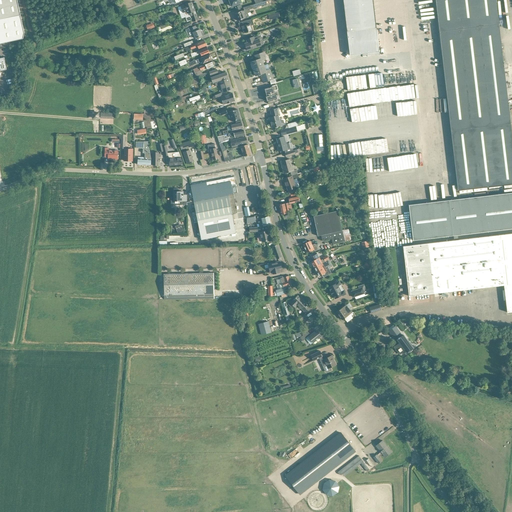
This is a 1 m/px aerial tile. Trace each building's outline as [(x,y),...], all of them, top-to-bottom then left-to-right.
[(0,0),(0,19),(20,15),(17,0),(0,0)] [(373,0),(343,0),(350,55),(379,52),(373,0)] [(435,0),(458,190),(511,183),(511,136),(496,0),(435,0)] [(250,9),(267,4),(266,1),(263,2),(256,4),(243,8),(244,10),(242,11),(235,14),(238,21),(249,16),(248,13),(251,12),(250,9)] [(191,12),(195,11),(192,2),(180,6),(183,13),(184,13),(185,17),(186,16),(192,14),(191,12)] [(186,16),(185,17),(187,21),(192,19),(193,22),(198,20),(195,11),(191,12),(192,14),(186,16)] [(269,17),(270,20),(280,17),(279,12),(268,15),(265,16),(266,18),(269,17)] [(25,38),(20,15),(0,19),(0,42),(0,44),(25,38)] [(254,25),(251,19),(238,23),(240,28),(241,28),(241,29),(242,29),(243,29),(244,33),(248,31),(248,33),(253,31),(251,26),(254,25)] [(171,23),(166,25),(161,27),(163,31),(172,28),(171,25),(177,23),(176,21),(171,23)] [(196,26),(185,30),(189,38),(194,35),(196,38),(198,38),(202,36),(202,35),(203,35),(202,32),(201,32),(200,29),(199,29),(197,30),(196,26)] [(254,37),(246,39),(247,43),(245,43),(247,50),(264,45),(261,35),(254,37)] [(190,46),(185,48),(186,51),(191,49),(198,46),(199,49),(202,47),(206,46),(204,40),(200,42),(190,46)] [(207,47),(202,49),(193,53),(191,54),(192,57),(200,53),(201,56),(209,52),(207,47)] [(253,69),(264,65),(262,60),(266,58),(264,52),(259,54),(254,55),(256,60),(251,62),(253,69)] [(212,60),(210,54),(188,63),(189,66),(189,67),(196,64),(202,62),(203,63),(212,60)] [(213,61),(208,63),(193,69),(194,72),(200,70),(201,70),(206,68),(207,69),(215,66),(213,61)] [(264,65),(253,69),(255,76),(261,74),(263,83),(270,81),(271,84),(276,82),(275,79),(273,79),(270,69),(266,71),(264,65)] [(217,69),(212,71),(209,72),(213,83),(228,77),(226,72),(218,75),(218,73),(217,69)] [(198,77),(187,81),(189,86),(200,81),(198,77)] [(228,78),(215,83),(216,86),(224,83),(225,87),(222,88),(223,92),(231,89),(228,78)] [(278,90),(277,85),(272,86),(272,87),(265,89),(267,99),(268,104),(277,102),(276,99),(277,99),(276,94),(275,94),(274,90),(278,90)] [(233,93),(221,97),(223,104),(235,101),(233,93)] [(200,95),(189,99),(192,107),(203,103),(200,95)] [(275,109),(270,110),(272,117),(270,117),(271,121),(270,121),(272,128),(277,126),(285,124),(284,120),(280,121),(278,116),(280,115),(278,108),(275,109)] [(238,113),(237,109),(229,112),(232,121),(240,119),(238,113)] [(289,128),(281,130),(282,136),(298,131),(296,126),(294,127),(289,128)] [(285,153),(294,150),(291,148),(289,143),(285,144),(284,137),(277,139),(279,147),(277,147),(279,151),(284,150),(285,153)] [(247,142),(246,138),(230,141),(232,148),(236,147),(235,145),(247,142)] [(194,140),(182,143),(184,149),(196,145),(194,140)] [(147,142),(136,142),(136,148),(143,148),(143,153),(145,153),(144,158),(138,157),(138,164),(151,165),(151,160),(147,142)] [(218,159),(216,148),(215,148),(214,144),(207,145),(208,149),(208,150),(209,154),(203,155),(204,159),(210,157),(210,160),(218,159)] [(251,155),(248,145),(241,146),(244,156),(251,155)] [(105,148),(105,152),(105,157),(108,157),(108,159),(118,160),(118,151),(108,150),(109,148),(105,148)] [(124,149),(124,161),(132,161),(133,149),(124,149)] [(193,162),(192,157),(190,150),(183,152),(187,164),(193,162)] [(161,157),(161,154),(159,154),(159,152),(153,152),(153,160),(153,165),(158,165),(159,157),(161,157)] [(172,158),(169,158),(169,165),(182,164),(182,159),(181,159),(181,156),(180,156),(179,152),(171,153),(172,158)] [(289,159),(286,160),(281,161),(284,173),(294,171),(293,166),(291,167),(289,159)] [(296,187),(293,179),(292,176),(287,177),(282,179),(283,183),(285,183),(288,190),(287,190),(289,195),(297,190),(296,187)] [(191,185),(193,197),(194,201),(197,220),(199,230),(234,223),(232,213),(237,212),(232,186),(235,185),(234,177),(191,185)] [(174,189),(174,194),(174,201),(182,201),(182,205),(187,205),(186,195),(183,195),(183,194),(183,192),(178,192),(178,189),(174,189)] [(511,192),(409,205),(413,240),(453,235),(454,237),(458,236),(458,235),(511,228),(511,192)] [(284,204),(279,205),(281,214),(282,214),(283,214),(286,213),(288,215),(289,214),(290,213),(289,209),(292,208),(291,204),(288,204),(288,203),(284,204)] [(343,230),(342,228),(338,211),(314,216),(317,231),(316,231),(318,236),(321,235),(322,241),(331,239),(333,244),(337,243),(351,240),(348,229),(343,230)] [(261,221),(258,222),(259,227),(263,226),(266,225),(271,224),(269,216),(267,217),(264,217),(261,218),(261,221)] [(268,230),(263,231),(258,233),(259,237),(261,236),(262,242),(271,240),(270,234),(269,234),(268,230)] [(428,243),(403,246),(409,296),(434,293),(504,285),(507,312),(511,311),(511,233),(458,240),(458,236),(454,237),(454,240),(428,243)] [(310,241),(303,244),(307,253),(310,251),(310,252),(311,251),(314,249),(315,251),(318,250),(315,244),(312,245),(310,241)] [(279,261),(283,260),(277,245),(272,246),(275,256),(274,256),(275,260),(278,259),(279,261)] [(311,262),(314,267),(328,258),(327,256),(321,260),(317,254),(311,257),(314,261),(311,262)] [(328,258),(314,267),(319,276),(324,274),(325,273),(322,268),(325,267),(326,268),(329,267),(328,266),(331,265),(329,262),(330,261),(328,258)] [(279,268),(281,268),(280,261),(268,264),(270,272),(272,271),(273,274),(280,272),(279,268)] [(213,273),(164,274),(164,295),(174,295),(174,300),(214,299),(213,273)] [(291,284),(288,276),(284,277),(280,278),(283,287),(291,284)] [(329,287),(333,294),(335,299),(342,295),(343,296),(346,294),(344,290),(341,292),(338,286),(340,285),(340,284),(339,281),(338,281),(335,282),(336,283),(329,287)] [(362,287),(351,291),(353,297),(364,293),(362,287)] [(284,288),(275,291),(276,292),(277,295),(277,296),(282,295),(283,297),(286,296),(284,288)] [(301,301),(302,301),(302,300),(298,296),(294,300),(289,305),(293,309),(296,305),(301,301)] [(310,309),(302,301),(301,301),(296,305),(299,308),(300,308),(306,313),(310,309)] [(379,304),(370,307),(371,312),(381,309),(379,304)] [(352,312),(346,305),(336,312),(342,319),(352,312)] [(258,326),(260,337),(270,335),(268,324),(258,326)] [(389,331),(396,341),(398,344),(394,347),(396,350),(399,354),(402,353),(405,350),(407,353),(408,352),(409,352),(409,351),(412,349),(413,348),(409,342),(403,335),(402,336),(395,326),(395,327),(389,331)] [(447,329),(446,338),(454,339),(455,330),(447,329)] [(311,335),(308,331),(307,330),(302,334),(303,335),(300,338),(302,341),(306,337),(308,336),(309,337),(308,337),(313,343),(321,336),(317,330),(311,335)] [(320,351),(311,355),(313,361),(319,358),(322,357),(326,364),(323,366),(325,372),(327,372),(331,370),(330,367),(336,365),(332,357),(333,357),(332,355),(325,359),(323,356),(322,356),(320,351)] [(341,433),(285,476),(299,494),(355,451),(341,433)] [(383,440),(379,444),(376,446),(381,452),(377,455),(373,457),(378,464),(382,461),(379,457),(382,454),(385,457),(392,452),(383,440)] [(359,456),(337,472),(339,475),(342,475),(362,459),(359,456)] [(370,469),(363,461),(358,466),(364,474),(370,469)]
